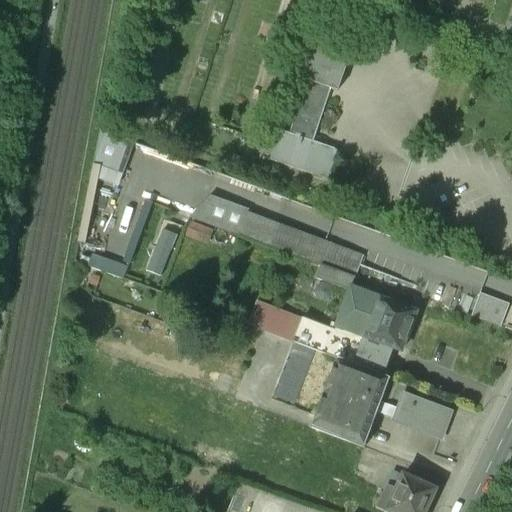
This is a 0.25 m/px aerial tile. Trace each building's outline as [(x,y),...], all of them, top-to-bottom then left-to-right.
[(322,0),(312,0),(298,43),(307,46),(323,0),(322,0)] [(348,8),(323,0),(307,46),(346,59),(350,46),(337,41),(348,8)] [(307,46),(298,43),(287,76),(306,83),(330,90),(336,93),(348,60),(346,59),(307,46)] [(330,90),(306,83),(292,124),(316,132),(330,90)] [(337,152),(279,132),(269,161),(327,181),(337,152)] [(247,210),(209,196),(189,218),(238,236),(246,214),(247,210)] [(362,257),(246,214),(238,236),(320,267),(354,280),(362,257)] [(354,280),(320,267),(315,280),(349,292),(350,289),(354,280)] [(415,313),(350,289),(349,292),(335,328),(392,349),(400,352),(415,313)] [(508,305),(479,295),(470,317),(500,328),(508,305)] [(292,318),(276,312),(273,310),(256,303),(247,325),(283,339),(292,318)] [(300,321),(292,318),(283,339),(292,343),(300,321)] [(334,332),(301,320),(300,321),(292,343),(314,351),(336,359),(336,360),(372,373),(374,368),(380,351),(390,355),(392,349),(335,328),(334,332)] [(390,355),(380,351),(374,368),(384,371),(390,355)] [(336,360),(311,428),(363,448),(389,380),(388,379),(372,373),(336,360)] [(384,371),(374,368),(372,373),(388,379),(389,380),(391,374),(384,371)] [(393,394),(384,417),(395,421),(404,398),(393,394)] [(447,415),(404,398),(395,421),(439,437),(447,415)] [(424,511),(434,491),(402,476),(395,491),(389,488),(384,498),(382,497),(376,508),(385,511),(424,511)]
